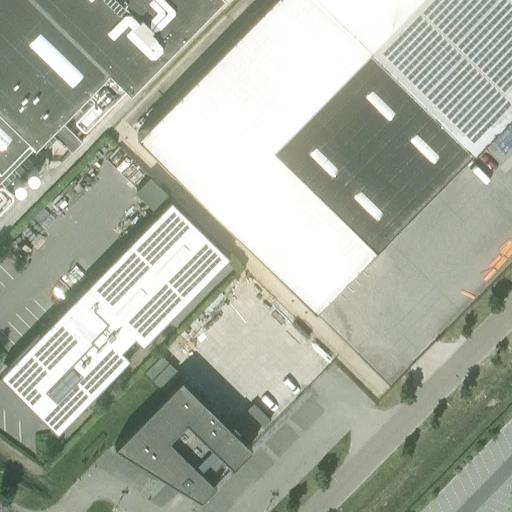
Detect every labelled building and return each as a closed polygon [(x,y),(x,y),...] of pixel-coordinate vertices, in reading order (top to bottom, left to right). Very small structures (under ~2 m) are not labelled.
[(0,0),(0,124),(25,148),(34,138),(45,127),(71,153),(82,142),(55,115),(106,64),(127,85),(210,0),(0,0)] [(374,249),(472,148),(511,107),(511,0),(321,0),(369,46),(270,147),(374,249)] [(170,196),(11,359),(0,370),(0,374),(56,430),(69,416),(229,254),(170,196)] [(146,371),(159,385),(175,369),(162,355),(146,371)] [(250,447),(180,377),(114,445),(200,498),(250,447)]
